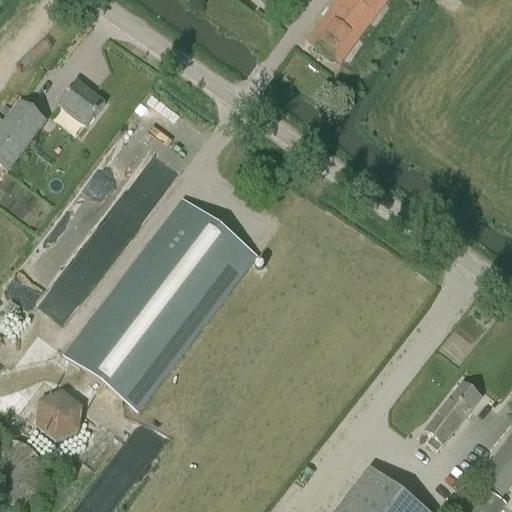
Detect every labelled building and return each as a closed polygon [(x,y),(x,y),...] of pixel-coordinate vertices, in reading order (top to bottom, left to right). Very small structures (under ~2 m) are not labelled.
[(339,67),(388,0),(338,0),(307,42),(339,67)] [(76,84),(58,108),(86,131),(105,107),(76,84)] [(0,170),(6,176),(46,124),(20,104),(4,126),(0,122),(0,170)] [(123,132),(13,290),(36,306),(47,289),(79,310),(163,189),(139,173),(153,153),(123,132)] [(256,260),(182,202),(63,358),(138,416),(256,260)] [(436,456),(479,402),(462,388),(425,435),(432,440),(426,447),(436,456)] [(62,394),(38,405),(35,430),(55,446),(79,436),(82,410),(62,394)] [(511,438),(479,480),(503,500),(511,487),(511,438)] [(115,511),(154,465),(127,443),(70,511),(115,511)] [(0,510),(2,511),(5,511),(7,511),(10,511),(13,511),(16,511),(19,510),(22,509),(24,508),(27,506),(29,505),(32,503),(34,501),(36,499),(37,496),(39,494),(40,491),(41,488),(42,485),(42,482),(43,480),(43,477),(42,474),(42,471),(41,468),(40,465),(39,463),(37,460),(36,458),(34,455),(32,453),(30,451),(27,450),(25,448),(22,447),(19,446),(16,445),(14,445),(11,445),(8,444),(5,445),(2,445),(0,445),(0,510)] [(420,511),(369,471),(337,511),(420,511)] [(488,495),(475,511),(501,511),(505,508),(488,495)]
